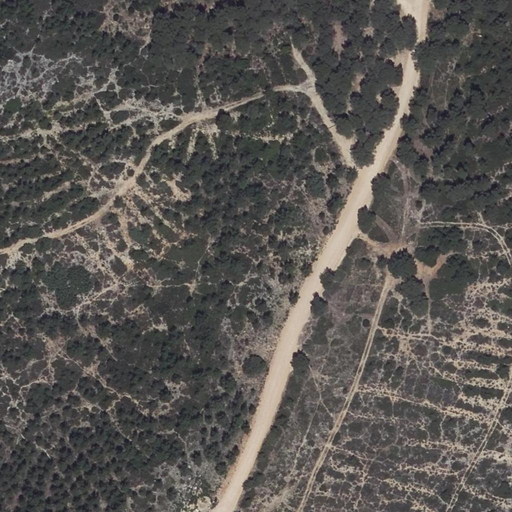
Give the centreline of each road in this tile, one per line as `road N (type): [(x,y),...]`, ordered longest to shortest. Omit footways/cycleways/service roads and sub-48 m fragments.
road 1 (track): [(215,511),(234,486),(288,347),(408,98),(420,0)]
road 2 (track): [(366,186),(313,95),(274,87),(154,145),(95,215),(0,252)]
road 3 (track): [(75,511),(45,452),(0,424)]
